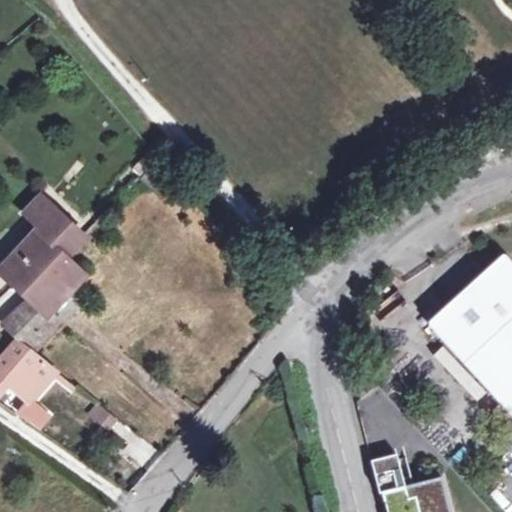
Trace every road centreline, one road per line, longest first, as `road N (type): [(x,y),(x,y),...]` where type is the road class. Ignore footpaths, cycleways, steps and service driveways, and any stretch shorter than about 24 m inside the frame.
road 1 (residential): [(306,316),(134,511)]
road 2 (residential): [(306,316),(420,212),(511,170)]
road 3 (residential): [(306,316),(357,511)]
